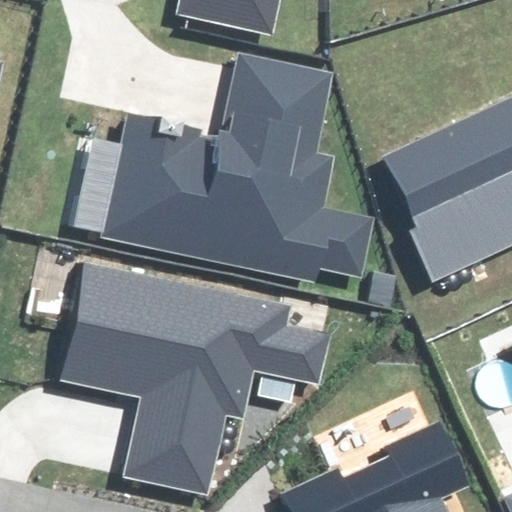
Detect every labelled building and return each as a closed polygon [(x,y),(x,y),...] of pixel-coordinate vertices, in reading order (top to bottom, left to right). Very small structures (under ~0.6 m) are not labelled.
[(181,0),(179,13),(272,32),(278,0),(181,0)] [(314,154),(331,73),(241,55),(225,135),(130,116),(106,234),(317,276),(318,267),(358,275),(369,216),(323,207),(333,158),(314,154)] [(511,101),(383,160),(414,228),(411,230),(433,277),(511,241),(511,101)] [(289,306),(83,266),(61,379),(142,395),(126,475),(207,491),(222,417),(241,420),(251,369),(315,381),(324,336),(284,328),(289,306)] [(467,483),(442,429),(284,500),(289,511),(438,511),(433,499),(467,483)]
